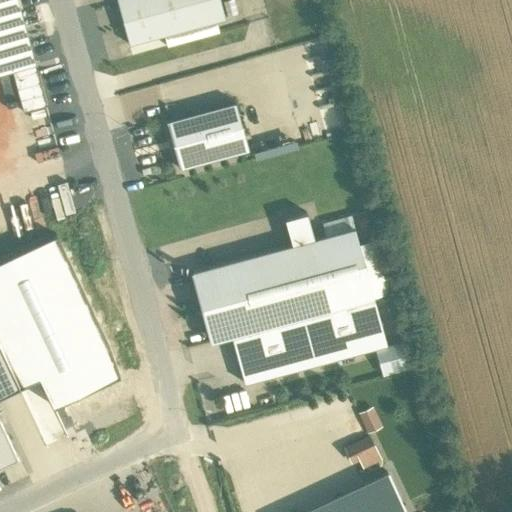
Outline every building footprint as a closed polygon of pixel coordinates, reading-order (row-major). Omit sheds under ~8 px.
[(0,0),(0,68),(33,59),(28,41),(20,10),(16,0),(0,0)] [(117,0),(121,14),(128,43),(129,43),(227,18),(222,0),(117,0)] [(167,120),(166,120),(173,143),(179,165),(247,148),(236,100),(167,120)] [(352,225),(191,270),(201,306),(209,340),(231,335),(243,380),(383,341),(352,225)] [(56,233),(0,258),(0,344),(19,385),(41,375),(54,406),(121,373),(56,233)] [(0,344),(0,394),(19,385),(0,344)] [(359,412),(369,432),(374,429),(382,425),(373,407),(359,412)] [(0,466),(18,458),(0,421),(0,466)] [(369,432),(342,445),(350,461),(357,458),(361,466),(381,457),(369,432)] [(407,511),(386,469),(294,511),(407,511)]
